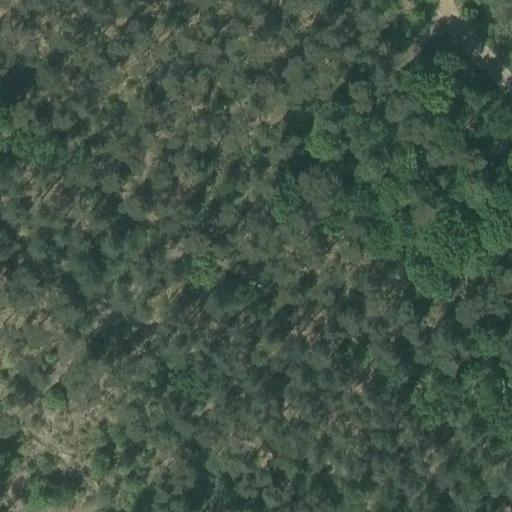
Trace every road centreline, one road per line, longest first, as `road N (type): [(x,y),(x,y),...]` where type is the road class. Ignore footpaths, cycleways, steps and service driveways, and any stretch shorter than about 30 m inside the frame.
road 1 (track): [(442,13),(425,41),(172,239)]
road 2 (track): [(0,419),(172,239)]
